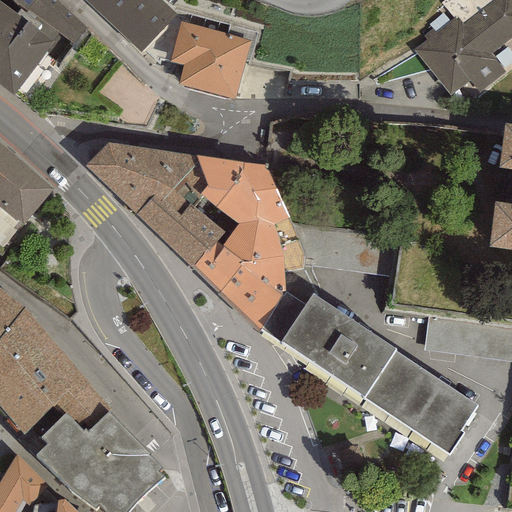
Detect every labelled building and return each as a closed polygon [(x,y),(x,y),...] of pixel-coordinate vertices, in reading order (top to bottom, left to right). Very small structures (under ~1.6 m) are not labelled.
[(72,45),(86,29),(55,0),(10,0),(25,11),(26,10),(72,45)] [(176,15),(160,0),(83,0),(140,52),(176,15)] [(479,93),(505,73),(491,54),(511,37),(511,0),(493,0),(462,25),(458,20),(455,22),(453,19),(449,22),(442,14),(428,25),(431,29),(422,36),(426,41),(413,51),(449,96),(469,81),(479,93)] [(51,42),(0,3),(0,84),(12,93),(51,42)] [(251,41),(180,22),(169,62),(182,65),(176,85),(235,101),(251,41)] [(511,125),(503,125),(497,167),(511,168),(511,203),(494,201),(488,247),(511,250),(511,125)] [(162,200),(198,162),(195,156),(108,143),(85,167),(136,215),(153,196),(162,200)] [(52,189),(0,144),(0,207),(22,225),(52,189)] [(263,166),(195,156),(198,162),(207,186),(198,194),(202,197),(238,226),(223,246),(216,241),(192,268),(258,331),(283,290),(285,272),(301,270),(303,256),(263,166)] [(136,215),(192,268),(216,241),(225,232),(193,208),(202,197),(198,194),(207,186),(198,162),(162,200),(153,196),(136,215)] [(0,246),(3,248),(22,225),(0,207),(0,246)] [(0,336),(23,307),(0,288),(0,336)] [(395,349),(311,294),(279,342),(449,455),(464,433),(459,430),(476,405),(394,351),(395,349)] [(23,307),(0,336),(0,407),(38,452),(47,444),(40,437),(65,414),(84,434),(108,412),(23,307)] [(511,329),(426,319),(422,351),(511,362),(511,329)] [(38,452),(35,455),(71,492),(94,510),(98,506),(103,511),(128,511),(164,477),(157,471),(160,467),(148,455),(150,454),(108,412),(84,434),(65,414),(40,437),(47,444),(38,452)] [(360,449),(339,457),(347,478),(368,470),(360,449)] [(47,487),(16,455),(0,480),(0,511),(14,511),(22,500),(30,506),(33,506),(57,501),(44,490),(47,487)] [(79,511),(64,499),(57,501),(33,506),(31,511),(79,511)]
